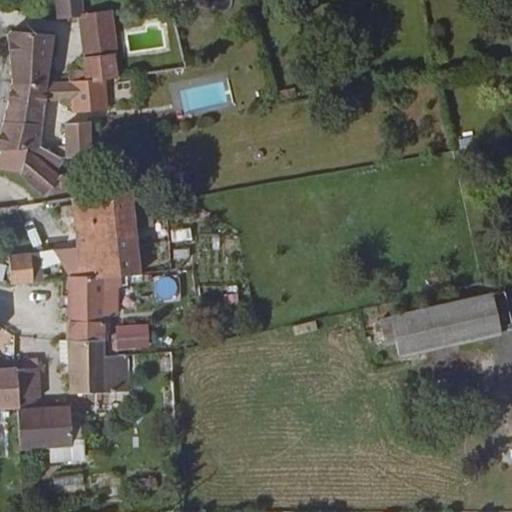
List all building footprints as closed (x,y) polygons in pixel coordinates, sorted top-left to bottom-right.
[(58,0),(59,20),(71,19),(85,16),(83,0),(58,0)] [(113,14),(85,16),(88,79),(116,76),(115,56),(116,56),(113,14)] [(9,34),(13,82),(48,85),(55,35),(27,31),(14,29),(9,34)] [(88,79),(69,80),(74,115),(107,115),(107,94),(142,94),(142,74),(116,76),(88,79)] [(13,82),(0,137),(0,148),(1,149),(29,147),(40,146),(48,85),(13,82)] [(61,147),(59,160),(85,161),(94,161),(93,126),(66,126),(65,147),(61,147)] [(29,147),(29,159),(38,159),(40,146),(29,147)] [(1,149),(2,168),(21,169),(22,176),(43,195),(87,188),(87,180),(78,181),(77,174),(58,177),(38,159),(29,159),(29,147),(1,149)] [(154,182),(76,194),(81,249),(62,251),(68,265),(74,280),(121,274),(141,272),(141,268),(139,239),(153,238),(157,237),(154,182)] [(155,267),(153,238),(139,239),(141,268),(155,267)] [(12,259),(14,276),(37,272),(38,270),(36,256),(12,259)] [(38,270),(37,272),(74,280),(68,265),(38,270)] [(72,339),(105,338),(105,288),(121,286),(121,274),(74,280),(72,339)] [(493,298),(393,319),(402,360),(502,339),(493,298)] [(151,349),(150,324),(118,325),(119,341),(108,341),(109,351),(151,349)] [(105,389),(105,357),(105,338),(72,339),(63,340),(64,361),(70,361),(71,390),(105,389)] [(24,404),(27,446),(79,444),(77,403),(40,403),(40,391),(47,391),(46,362),(21,363),(24,404)] [(0,364),(0,405),(24,404),(21,363),(0,364)] [(52,472),(52,490),(81,490),(81,472),(52,472)]
